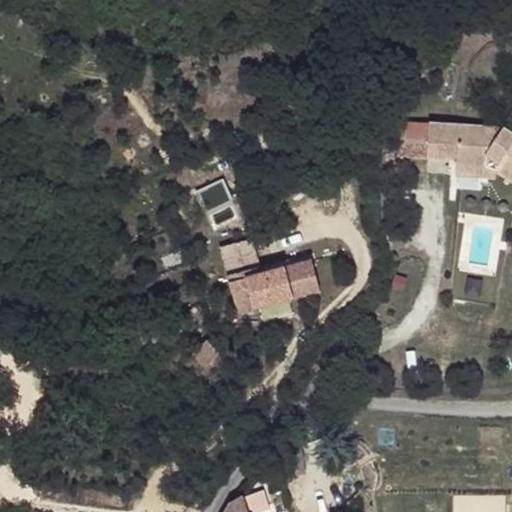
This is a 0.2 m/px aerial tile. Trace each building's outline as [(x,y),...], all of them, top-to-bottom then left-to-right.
[(511,125),(505,121),(433,114),(430,149),(459,151),(459,155),(488,159),(490,151),(501,155),(496,164),(497,170),(511,175),(511,125)] [(488,159),(459,155),(458,166),(497,170),(496,164),(501,155),(490,151),(488,159)] [(220,242),(236,309),(322,289),(313,253),(260,265),(253,234),(220,242)] [(283,449),(273,452),(275,457),(281,477),(296,473),(294,463),(305,459),(299,437),(281,443),(283,449)] [(275,457),(265,460),(271,482),(282,479),(281,477),(275,457)] [(253,510),(269,506),(264,486),(248,490),(253,510)] [(246,511),(241,499),(234,501),(225,511),(246,511)]
